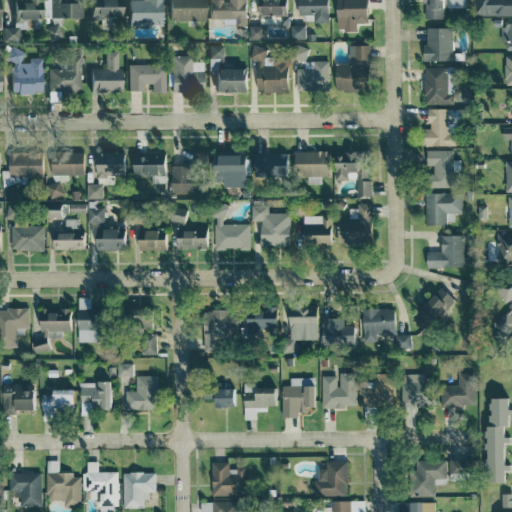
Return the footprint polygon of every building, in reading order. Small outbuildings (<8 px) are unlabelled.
[(2,40),(18,40),(17,28),(27,27),(27,20),(39,19),(38,0),(10,0),(11,27),(2,27),(2,40)] [(78,0),(43,0),(44,11),(50,11),(51,17),(79,17),(78,0)] [(120,16),(118,0),(97,0),(98,6),(88,7),(89,19),(120,16)] [(127,0),(127,24),(160,24),(159,0),(127,0)] [(166,0),(167,20),(203,19),(202,0),(166,0)] [(244,0),(207,0),(208,18),(221,18),(221,22),(233,22),(233,25),(245,25),(244,0)] [(312,14),(313,21),(327,21),(326,0),(296,0),(297,14),(312,14)] [(335,0),(335,29),(355,30),(355,21),(365,22),(365,0),(335,0)] [(422,0),(422,18),(442,18),(442,7),(464,7),(463,0),(422,0)] [(511,0),(472,0),(473,15),(511,14),(511,0)] [(511,18),(501,19),(501,41),(505,41),(505,49),(511,49),(511,18)] [(262,38),(262,25),(249,25),(249,39),(262,38)] [(290,38),(304,38),(304,25),(290,25),(290,38)] [(450,27),(425,27),(426,45),(422,45),(422,60),(451,60),(450,27)] [(292,57),(305,60),(308,47),(295,44),(292,57)] [(287,63),(264,64),(264,45),(250,45),(251,58),(254,58),(255,90),(287,90),(287,63)] [(367,45),(347,45),(347,62),(334,62),(334,90),(367,89),(367,45)] [(40,93),(40,57),(27,57),(27,62),(20,62),(21,49),(7,48),(7,60),(10,60),(9,92),(40,93)] [(104,68),(88,67),(87,90),(117,91),(118,51),(105,51),(104,68)] [(511,84),(511,54),(503,55),(504,84),(511,84)] [(47,91),(79,92),(79,55),(67,55),(67,68),(47,67),(47,91)] [(202,61),(190,61),(191,55),(170,55),(169,92),(202,92),(202,61)] [(328,60),(304,60),(304,67),(296,68),(296,89),(328,88),(328,60)] [(164,92),(164,63),(127,64),(128,91),(142,90),(142,83),(150,83),(150,92),(164,92)] [(214,91),(244,90),(244,68),(213,69),(214,91)] [(447,107),(427,107),(427,128),(423,128),(423,145),(454,145),(454,132),(447,132),(447,107)] [(511,154),(511,125),(501,126),(501,139),(509,139),(509,154),(511,154)] [(452,149),(425,149),(425,164),(432,164),(432,173),(425,173),(425,186),(452,187),(452,161),(452,149)] [(326,150),(292,151),(293,175),(327,175),(326,150)] [(151,175),(151,183),(165,182),(164,151),(143,151),(143,155),(131,156),(132,175),(151,175)] [(355,151),(332,151),(333,179),(355,178),(355,151)] [(49,174),(82,174),(82,152),(48,152),(49,174)] [(252,177),(284,178),(284,153),(252,152),(252,177)] [(7,176),(40,177),(41,154),(7,153),(7,176)] [(123,153),(95,153),(95,177),(112,177),(112,173),(123,173),(123,153)] [(216,153),(215,184),(243,185),(244,154),(216,153)] [(171,192),(192,191),(191,165),(170,165),(171,192)] [(370,195),(370,180),(356,179),(356,195),(370,195)] [(61,196),(61,182),(45,183),(45,196),(61,196)] [(102,198),(102,183),(86,183),(86,198),(102,198)] [(446,224),(445,213),(461,212),(460,192),(424,193),(425,224),(446,224)] [(45,216),(59,217),(59,203),(45,202),(45,216)] [(370,202),(356,202),(356,207),(347,207),(347,217),(336,217),(336,242),(370,242),(370,202)] [(248,222),(225,223),(224,203),(213,204),(214,248),(249,247),(248,222)] [(288,245),(289,212),(268,212),(268,204),(251,204),(250,219),(259,220),(259,244),(288,245)] [(86,221),(103,222),(103,207),(87,206),(86,221)] [(169,220),(184,221),(185,207),(170,207),(169,220)] [(329,245),(330,215),(302,214),(301,245),(329,245)] [(51,248),(82,249),(83,228),(77,228),(78,218),(64,218),(63,232),(52,232),(51,248)] [(9,225),(10,250),(43,249),(43,225),(9,225)] [(122,227),(93,228),(94,249),(122,249),(122,227)] [(164,249),(164,229),(136,228),(136,248),(164,249)] [(206,247),(205,228),(174,228),(175,248),(206,247)] [(511,231),(495,232),(496,264),(511,263),(511,231)] [(440,251),(425,251),(425,266),(463,266),(463,234),(439,235),(440,251)] [(413,316),(428,328),(453,298),(438,286),(413,316)] [(76,341),(97,341),(98,308),(88,308),(89,298),(77,297),(76,341)] [(316,339),(316,304),(305,304),(305,307),(287,307),(287,337),(281,337),(281,352),(297,352),(297,339),(316,339)] [(27,308),(0,307),(0,345),(15,346),(15,326),(27,326),(27,308)] [(67,307),(35,308),(36,329),(30,329),(31,351),(46,350),(46,336),(61,336),(60,331),(68,330),(67,307)] [(276,308),(245,307),(245,333),(275,334),(276,308)] [(361,308),(362,338),(374,338),(374,334),(394,333),(393,307),(361,308)] [(343,318),(321,317),(320,343),(353,343),(353,325),(343,324),(343,318)] [(154,333),(140,334),(140,354),(155,354),(154,333)] [(410,348),(409,334),(394,334),(394,348),(410,348)] [(116,375),(132,375),(132,363),(116,363),(116,375)] [(355,372),(337,371),(337,375),(321,374),(320,405),(354,406),(355,372)] [(393,372),(372,372),(372,380),(361,380),(362,405),(394,405),(393,372)] [(426,373),(400,372),(400,404),(433,405),(434,387),(426,387),(426,373)] [(439,384),(440,405),(473,404),(473,372),(457,372),(457,384),(439,384)] [(124,389),(124,408),(155,408),(154,374),(134,374),(135,389),(124,389)] [(280,384),(280,415),(296,415),(296,410),(305,410),(305,404),(312,404),(312,377),(288,376),(288,384),(280,384)] [(79,380),(79,413),(87,413),(87,404),(108,404),(108,380),(79,380)] [(31,407),(31,383),(0,384),(1,413),(14,413),(14,408),(31,407)] [(272,385),(242,385),(242,418),(255,418),(255,410),(265,410),(265,404),(273,404),(272,385)] [(49,387),(49,393),(40,393),(40,408),(71,409),(71,387),(49,387)] [(234,387),(202,387),(202,394),(212,394),(212,405),(234,405),(234,387)] [(485,480),(503,480),(503,466),(502,466),(502,438),(501,438),(501,424),(508,424),(509,407),(506,407),(506,396),(485,396),(485,480)] [(62,498),(62,504),(79,504),(79,472),(58,472),(58,459),(45,459),(45,498),(62,498)] [(408,495),(433,495),(433,477),(444,477),(444,459),(414,459),(414,469),(408,469),(408,495)] [(116,470),(97,470),(97,460),(86,460),(86,470),(81,471),(81,489),(95,489),(96,510),(117,510),(116,470)] [(210,494),(244,494),(243,467),(227,467),(227,460),(210,461),(210,494)] [(345,460),(324,460),(325,467),(316,467),(316,478),(312,478),(312,494),(346,494),(345,460)] [(465,462),(448,463),(448,472),(466,471),(465,462)] [(155,490),(154,470),(122,471),(122,507),(143,506),(143,498),(148,498),(148,490),(155,490)] [(40,504),(39,471),(8,471),(8,490),(17,490),(17,505),(40,504)] [(237,511),(237,499),(210,500),(209,511),(237,511)] [(348,511),(348,499),(329,500),(330,506),(318,506),(318,511),(348,511)] [(407,501),(407,511),(435,511),(435,501),(407,501)]
